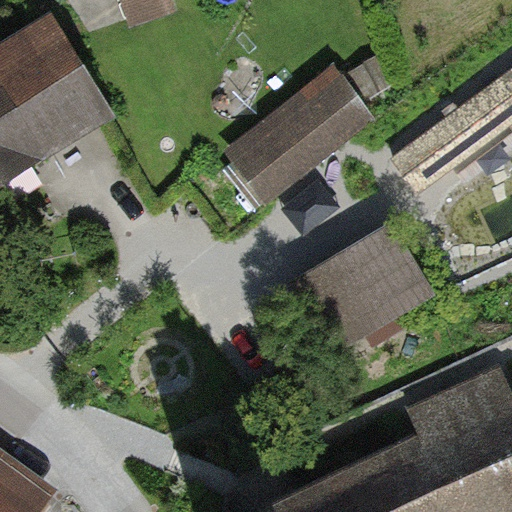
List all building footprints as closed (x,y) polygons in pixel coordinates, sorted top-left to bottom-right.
[(122,0),(131,24),(178,8),(175,0),(122,0)] [(53,8),(0,40),(0,181),(116,111),(53,8)] [(387,130),(343,79),(242,166),(286,217),(387,130)] [(408,217),(298,277),(337,347),(447,287),(408,217)] [(418,425),(233,511),(511,511),(511,374),(503,359),(407,402),(418,425)] [(0,511),(33,511),(53,486),(0,447),(0,511)]
